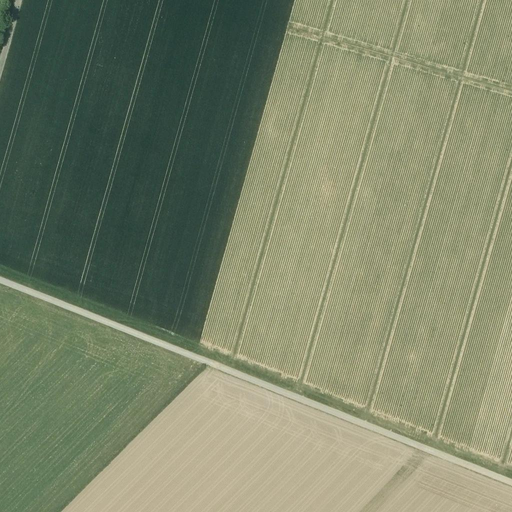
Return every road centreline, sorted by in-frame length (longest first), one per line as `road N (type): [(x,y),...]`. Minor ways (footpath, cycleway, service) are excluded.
road 1 (track): [(0,279),(511,482)]
road 2 (track): [(301,0),(511,61)]
